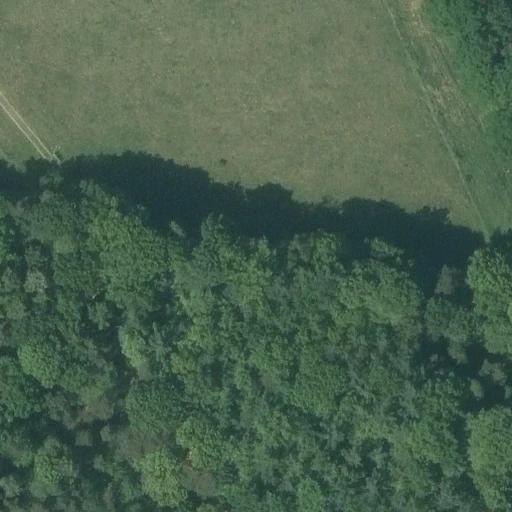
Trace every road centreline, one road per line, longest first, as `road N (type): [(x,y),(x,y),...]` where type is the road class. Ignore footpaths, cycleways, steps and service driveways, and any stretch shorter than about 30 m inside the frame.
road 1 (track): [(74,194),(511,266)]
road 2 (track): [(0,97),(74,194)]
